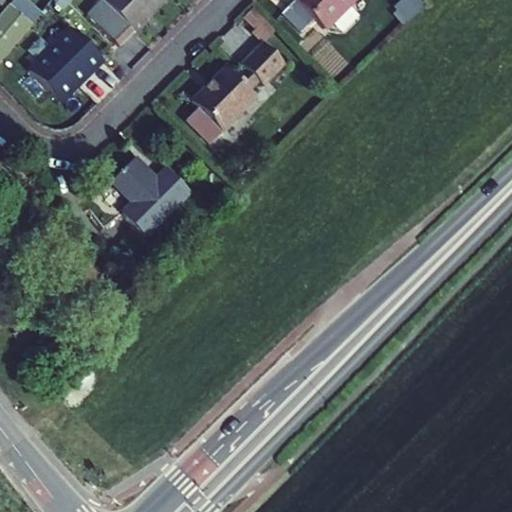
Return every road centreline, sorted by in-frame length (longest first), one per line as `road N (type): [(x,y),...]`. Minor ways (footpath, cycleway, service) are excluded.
road 1 (secondary): [(511,173),(152,511)]
road 2 (secondary): [(204,511),(511,198)]
road 3 (residential): [(230,0),(79,143),(41,145),(0,112)]
